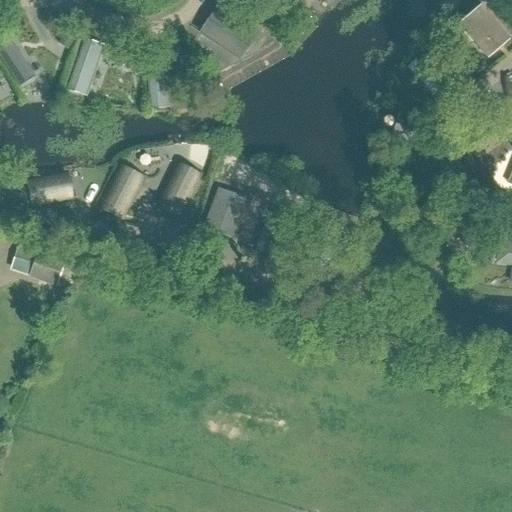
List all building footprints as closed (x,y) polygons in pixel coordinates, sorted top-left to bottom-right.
[(486,56),(508,37),(479,3),(457,21),(486,56)] [(199,33),(235,57),(252,32),(216,8),(199,33)] [(3,30),(0,32),(0,71),(13,94),(33,82),(3,30)] [(105,51),(84,43),(67,95),(87,102),(105,51)] [(429,97),(454,74),(426,44),(401,67),(429,97)] [(166,104),(167,49),(140,48),(139,104),(166,104)] [(397,107),(388,133),(406,139),(400,154),(421,162),(436,120),(397,107)] [(176,165),(154,206),(179,219),(200,177),(176,165)] [(117,167),(96,208),(121,220),(142,179),(117,167)] [(66,174),(27,182),(33,209),(71,201),(66,174)] [(245,200),(218,190),(204,229),(231,239),(245,200)] [(445,248),(462,229),(428,199),(411,218),(445,248)] [(297,222),(269,212),(255,250),(283,260),(297,222)] [(342,227),(324,220),(306,267),(324,274),(342,227)] [(485,247),(502,233),(490,220),(474,235),(485,247)] [(511,263),(511,243),(497,241),(494,261),(511,263)] [(28,278),(27,279),(56,287),(64,263),(38,253),(37,255),(17,248),(9,271),(28,278)]
